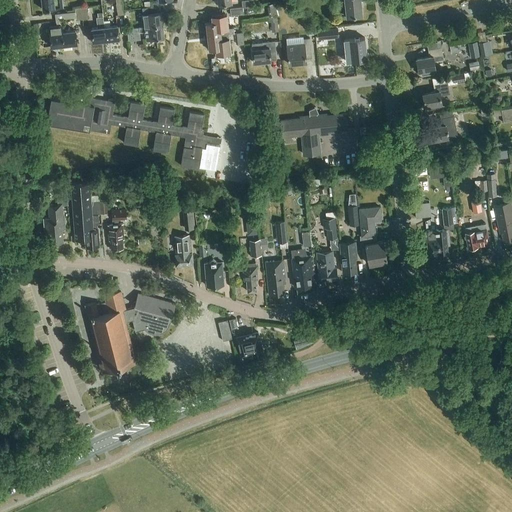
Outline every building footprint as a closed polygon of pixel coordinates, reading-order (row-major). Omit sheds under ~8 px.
[(42,0),(43,9),(63,7),(62,0),(42,0)] [(124,15),(122,0),(115,0),(118,15),(124,15)] [(345,0),(348,16),(364,14),(361,0),(345,0)] [(164,12),(164,5),(149,7),(143,8),(144,20),(149,20),(149,26),(164,24),(162,12),(164,12)] [(244,14),(243,7),(231,8),(231,15),(244,14)] [(49,27),(52,46),(65,45),(63,31),(62,19),(76,18),(76,12),(56,14),(57,26),(49,27)] [(208,23),(206,23),(208,35),(227,34),(227,28),(221,29),(221,25),(228,24),(228,21),(227,15),(216,16),(211,16),(212,22),(208,23)] [(278,16),(271,17),(273,32),(279,31),(278,16)] [(105,26),(104,26),(104,21),(103,17),(97,17),(98,27),(92,28),(93,42),(106,40),(105,26)] [(110,20),(104,21),(104,26),(105,26),(106,40),(119,39),(118,25),(110,26),(110,20)] [(165,37),(164,24),(149,26),(139,27),(139,28),(127,29),(129,41),(141,40),(140,32),(146,31),(147,39),(165,37)] [(338,27),(317,30),(318,39),(339,37),(338,27)] [(73,47),(72,44),(78,43),(76,30),(63,31),(65,45),(65,48),(73,47)] [(227,34),(208,35),(209,49),(218,48),(219,54),(230,53),(229,33),(227,34)] [(368,59),(365,37),(345,39),(347,61),(368,59)] [(313,57),(311,38),(304,39),(304,43),(287,45),(289,64),(307,62),(307,58),(313,57)] [(252,43),(254,62),(271,60),(271,57),(277,56),(275,41),(263,42),(252,43)] [(489,54),(487,41),(480,43),(482,56),(489,54)] [(445,59),(444,54),(443,47),(442,47),(429,49),(431,56),(417,58),(420,72),(422,71),(422,74),(430,72),(429,70),(436,68),(435,61),(445,59)] [(469,62),(471,70),(480,68),(479,61),(469,62)] [(464,72),(453,74),(454,82),(466,80),(464,72)] [(449,81),(435,84),(437,91),(424,93),(426,105),(424,105),(425,110),(443,107),(443,103),(441,96),(451,94),(450,88),(449,81)] [(199,168),(200,166),(216,169),(220,145),(207,143),(207,141),(221,143),(222,137),(204,134),(204,129),(202,129),(204,113),(190,111),(188,126),(183,125),(183,126),(172,124),(175,108),(161,106),(158,121),(154,120),(153,121),(143,120),(145,103),(131,101),(128,116),(124,115),(124,116),(113,115),(116,100),(109,98),(109,100),(87,96),(87,95),(62,90),(61,99),(52,98),(47,123),(110,133),(112,123),(127,126),(124,143),(138,145),(141,128),(156,131),(153,150),(168,152),(172,134),(186,136),(181,165),(199,168)] [(511,107),(501,109),(504,123),(511,120),(511,107)] [(283,136),(302,134),(304,155),(322,153),(320,134),(329,133),(329,131),(349,129),(347,113),(327,115),(327,113),(301,116),(301,118),(281,120),(283,136)] [(458,136),(454,115),(442,118),(443,125),(430,127),(432,140),(458,136)] [(439,163),(429,164),(430,176),(440,175),(439,163)] [(488,174),(489,196),(497,196),(496,173),(488,174)] [(487,180),(475,181),(476,191),(488,191),(487,180)] [(71,183),(72,203),(91,201),(89,181),(71,183)] [(328,193),(326,185),(319,187),(320,195),(328,193)] [(271,198),(270,186),(263,187),(264,199),(271,198)] [(44,219),(45,231),(48,231),(49,243),(63,242),(62,229),(65,229),(63,205),(69,205),(68,192),(58,193),(58,204),(49,204),(50,218),(44,219)] [(483,198),(474,199),(475,211),(485,210),(483,198)] [(107,200),(100,201),(101,214),(108,214),(107,200)] [(91,201),(72,203),(75,239),(87,238),(87,235),(88,235),(87,229),(91,229),(90,225),(93,224),(91,201)] [(100,201),(91,201),(93,224),(90,225),(91,229),(87,229),(88,235),(87,235),(87,238),(87,246),(99,245),(97,224),(99,224),(98,214),(101,214),(100,201)] [(418,216),(434,215),(433,201),(417,202),(418,216)] [(511,202),(496,206),(500,225),(501,225),(502,232),(504,232),(505,241),(511,239),(511,202)] [(358,204),(348,205),(350,225),(359,224),(358,204)] [(387,261),(384,241),(377,242),(375,221),(382,220),(380,206),(360,208),(363,235),(360,235),(362,248),(367,247),(370,264),(371,264),(371,268),(379,267),(378,263),(387,261)] [(454,228),(453,223),(458,222),(456,207),(443,209),(445,229),(454,228)] [(123,223),(119,224),(118,219),(127,219),(126,209),(112,211),(113,224),(108,224),(109,240),(111,239),(111,248),(123,247),(123,239),(124,239),(123,223)] [(193,209),(183,211),(186,229),(195,228),(193,209)] [(338,233),(338,227),(337,227),(335,212),(327,212),(327,218),(324,219),(325,228),(327,228),(328,239),(331,239),(332,249),(339,249),(338,233)] [(249,220),(249,233),(260,233),(259,219),(249,220)] [(276,221),(278,242),(287,242),(285,220),(276,221)] [(466,229),(467,232),(466,232),(466,234),(465,236),(465,238),(468,240),(470,249),(471,248),(473,250),(477,249),(479,247),(491,244),(487,225),(466,229)] [(449,245),(451,245),(449,230),(428,231),(430,256),(450,254),(449,245)] [(302,232),(304,246),(311,245),(309,231),(302,232)] [(191,253),(189,235),(175,236),(177,254),(175,254),(176,266),(194,264),(192,253),(191,253)] [(261,239),(261,237),(250,238),(251,256),(262,255),(261,239)] [(201,257),(207,256),(205,240),(199,240),(201,257)] [(353,242),(340,243),(343,273),(357,271),(355,258),(358,258),(356,241),(353,242)] [(334,267),(332,251),(316,252),(317,269),(319,269),(320,280),(336,279),(335,267),(334,267)] [(312,273),(315,273),(313,255),(293,257),(296,287),(314,285),(312,273)] [(222,261),(217,262),(213,258),(210,262),(205,263),(207,286),(224,284),(222,261)] [(285,277),(284,267),(284,259),(266,261),(269,295),(284,293),(282,277),(285,277)] [(255,279),(258,279),(257,266),(243,267),(244,280),(247,280),(248,292),(257,291),(255,279)] [(167,326),(168,324),(170,325),(176,304),(139,293),(134,307),(126,309),(122,291),(105,295),(107,301),(96,304),(96,303),(86,305),(103,370),(136,361),(126,321),(133,319),(136,331),(148,328),(149,329),(151,330),(153,331),(155,331),(157,331),(160,331),(162,330),(164,329),(165,328),(167,326)] [(236,318),(230,319),(232,329),(238,328),(236,318)] [(223,341),(233,339),(228,320),(219,322),(223,341)] [(263,352),(258,332),(238,337),(242,356),(254,353),(254,355),(263,352)] [(297,335),(299,349),(314,341),(313,334),(297,335)]
